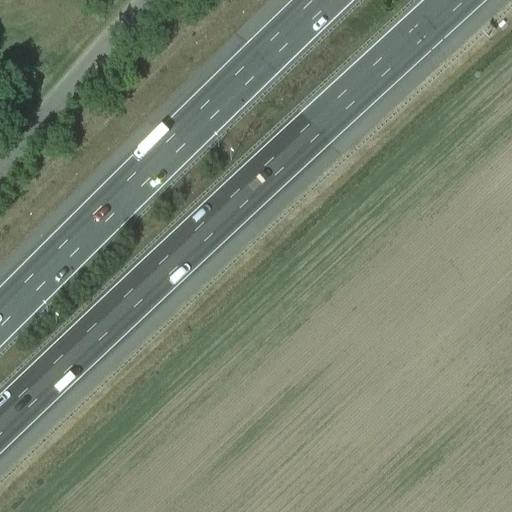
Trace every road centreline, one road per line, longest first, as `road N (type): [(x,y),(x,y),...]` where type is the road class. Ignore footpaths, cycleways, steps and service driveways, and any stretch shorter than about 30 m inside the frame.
road 1 (motorway): [(0,436),(462,0)]
road 2 (motorway): [(316,0),(0,308)]
road 3 (unclassified): [(0,164),(140,0)]
